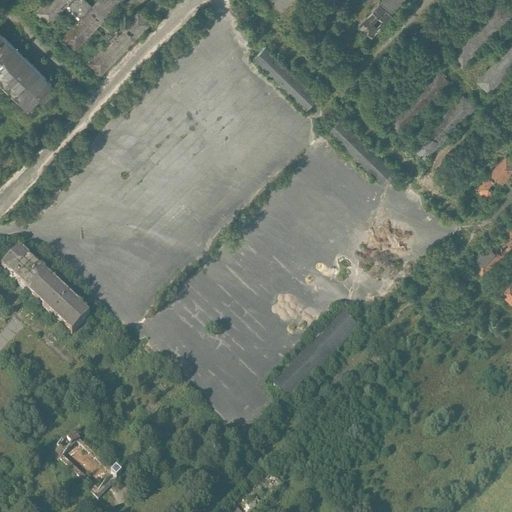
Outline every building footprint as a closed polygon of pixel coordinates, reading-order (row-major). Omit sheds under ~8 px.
[(64,8),(78,20),(63,35),(76,48),(92,31),(105,43),(89,61),(103,72),(150,19),(136,7),(118,28),(106,17),(121,0),(96,0),(92,5),(85,0),(45,0),(34,12),(49,25),(64,8)] [(406,0),(378,0),(357,22),(371,36),(406,0)] [(511,16),(511,10),(500,0),(451,53),(465,67),(511,16)] [(51,79),(0,31),(0,86),(24,109),(51,79)] [(511,43),(476,81),(489,93),(511,69),(511,43)] [(250,57),(304,110),(317,97),(263,44),(250,57)] [(435,67),(385,121),(398,133),(448,79),(435,67)] [(462,95),(413,147),(427,160),(476,108),(462,95)] [(325,130),(377,180),(390,167),(337,117),(325,130)] [(511,159),(507,155),(476,187),(488,199),(511,173),(511,159)] [(511,228),(508,225),(471,264),(484,276),(511,246),(511,228)] [(18,249),(0,268),(0,269),(70,337),(89,317),(18,249)] [(511,276),(510,275),(498,287),(511,301),(511,276)] [(337,312),(268,387),(286,403),(354,328),(337,312)] [(73,433),(52,456),(98,497),(109,486),(119,474),(77,437),(73,433)] [(14,476),(0,463),(0,488),(1,489),(14,476)] [(260,511),(287,484),(273,472),(235,511),(260,511)]
